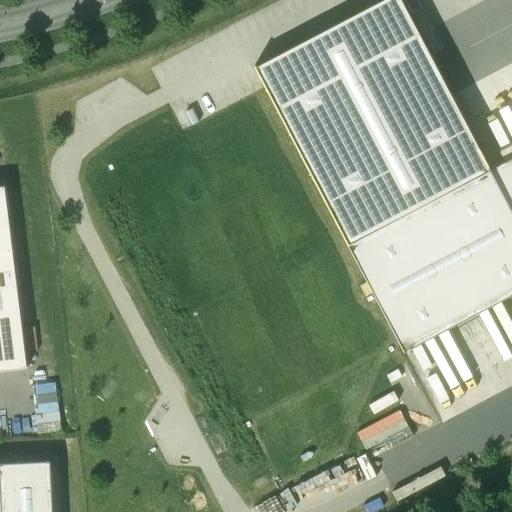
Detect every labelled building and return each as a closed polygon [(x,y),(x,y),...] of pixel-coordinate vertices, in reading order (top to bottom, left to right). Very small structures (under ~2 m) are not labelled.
[(350,243),(490,170),(400,0),(383,0),(256,67),(350,243)] [(511,158),(490,170),(511,211),(511,158)] [(350,243),(404,352),(511,293),(511,211),(490,170),(350,243)] [(5,185),(0,185),(0,370),(28,367),(5,185)] [(54,511),(52,460),(1,463),(3,511),(54,511)]
